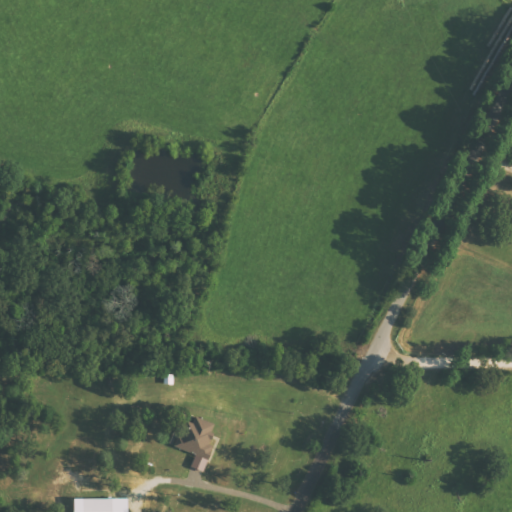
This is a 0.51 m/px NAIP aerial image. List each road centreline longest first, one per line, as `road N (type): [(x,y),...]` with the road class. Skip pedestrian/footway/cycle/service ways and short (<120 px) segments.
road 1 (residential): [(295,511),(511,82)]
road 2 (residential): [(372,362),(511,364)]
